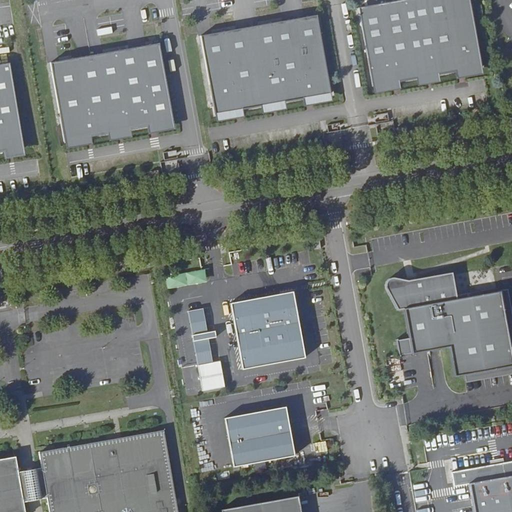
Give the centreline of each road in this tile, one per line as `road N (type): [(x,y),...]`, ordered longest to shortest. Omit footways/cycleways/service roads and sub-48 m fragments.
road 1 (unclassified): [(0,250),(511,158)]
road 2 (unknown): [(439,511),(438,455),(511,436)]
